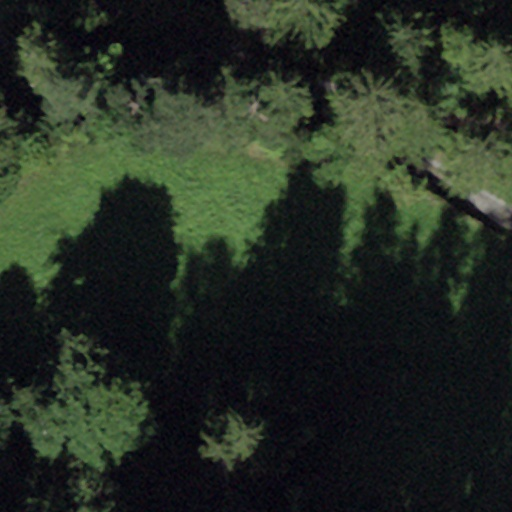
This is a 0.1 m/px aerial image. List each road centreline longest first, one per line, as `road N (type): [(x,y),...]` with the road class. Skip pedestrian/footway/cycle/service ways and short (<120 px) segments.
road 1 (track): [(511,211),(276,71),(18,27),(0,31)]
road 2 (track): [(318,94),(511,126)]
